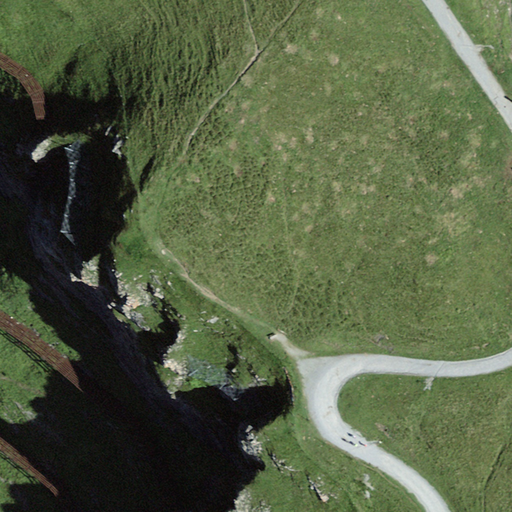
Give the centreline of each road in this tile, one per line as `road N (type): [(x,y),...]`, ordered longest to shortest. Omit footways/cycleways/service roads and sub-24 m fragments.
road 1 (track): [(511,359),(347,363),(327,387),(331,421),(433,492),(441,511)]
road 2 (track): [(433,0),(511,113)]
